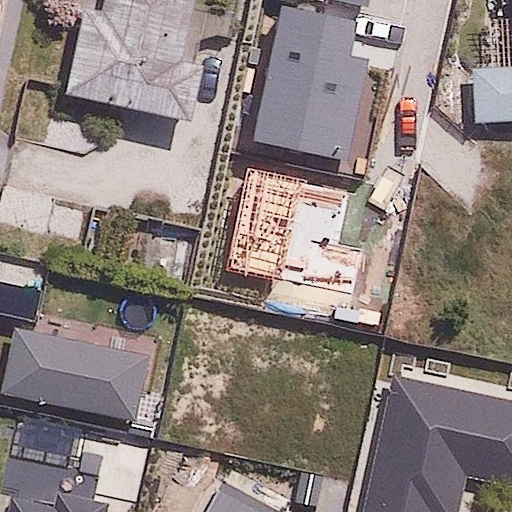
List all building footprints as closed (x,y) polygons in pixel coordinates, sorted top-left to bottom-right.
[(85,10),(72,91),(193,111),(201,59),(186,56),(195,0),(106,0),(104,13),(85,10)] [(511,59),(486,61),(489,121),(511,119),(511,59)] [(227,243),(155,231),(146,284),(219,296),(227,243)] [(294,511),(225,473),(202,511),(294,511)] [(56,509),(15,500),(12,511),(113,511),(115,506),(60,494),(56,509)]
